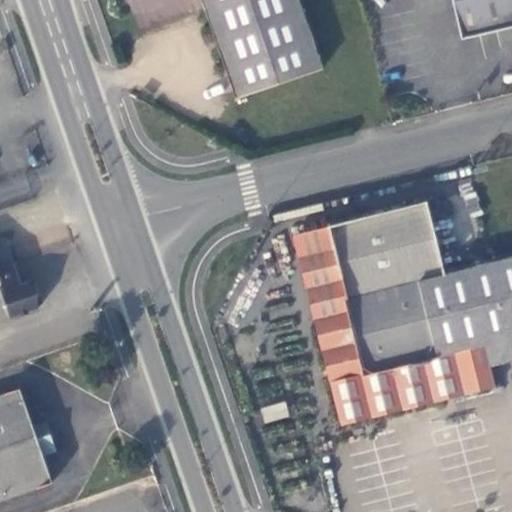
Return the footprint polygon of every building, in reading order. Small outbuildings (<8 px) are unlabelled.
[(297,0),(203,0),(236,97),(321,68),(297,0)] [(511,0),(452,0),(462,40),(511,27),(511,0)] [(497,389),(492,365),(486,344),(511,337),(511,256),(443,274),(425,203),(329,226),(334,249),(299,258),(342,427),(497,389)] [(0,315),(8,313),(10,318),(39,308),(38,292),(29,283),(23,285),(15,264),(0,268),(0,315)] [(511,337),(486,344),(492,365),(511,360),(511,337)] [(19,384),(0,390),(0,495),(52,478),(41,448),(53,443),(43,416),(31,419),(19,384)] [(260,408),(264,423),(288,417),(284,401),(260,408)]
